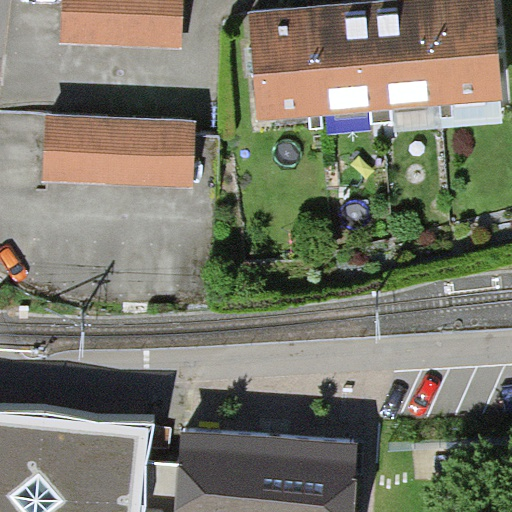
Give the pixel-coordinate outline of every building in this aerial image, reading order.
[(88,39),(89,0),(61,0),(60,38),(88,39)] [(117,40),(118,0),(89,0),(88,39),(117,40)] [(145,41),(146,0),(118,0),(117,40),(145,41)] [(175,0),(146,0),(145,41),(174,43),(174,25),(176,25),(177,0),(175,0)] [(387,121),(385,97),(435,93),(426,0),(394,0),(367,2),(375,98),(377,122),(387,121)] [(446,91),(495,87),(486,0),(426,0),(435,93),(437,117),(448,116),(446,91)] [(365,99),(367,123),(377,122),(375,98),(367,2),(307,7),(307,9),(315,103),(365,99)] [(306,128),(317,127),(315,103),(307,9),(248,14),(255,107),(304,103),(306,128)] [(45,116),(43,146),(72,147),(73,117),(45,116)] [(73,117),(72,147),(100,148),(102,118),(73,117)] [(102,118),(100,148),(129,149),(130,119),(102,118)] [(130,119),(129,149),(157,151),(159,121),(130,119)] [(159,121),(157,151),(186,152),(187,122),(159,121)] [(71,177),(72,147),(43,146),(42,176),(71,177)] [(99,178),(100,148),(72,147),(71,177),(99,178)] [(129,149),(100,148),(99,178),(128,179),(129,149)] [(157,151),(129,149),(128,179),(156,181),(157,151)] [(184,182),(186,152),(157,151),(156,181),(184,182)] [(174,511),(178,463),(138,459),(142,421),(140,419),(0,404),(0,511),(174,511)] [(344,511),(349,443),(180,431),(178,463),(174,511),(344,511)]
